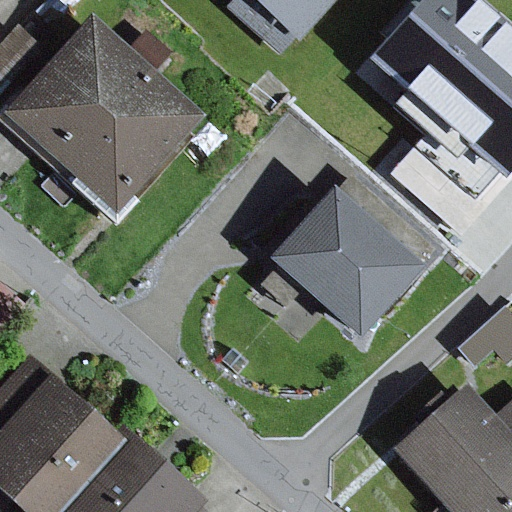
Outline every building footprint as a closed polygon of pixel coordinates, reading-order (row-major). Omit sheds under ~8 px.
[(291,42),(243,0),(231,0),(223,10),(277,58),(291,42)] [(243,0),(291,42),(297,47),(339,0),(243,0)] [(511,69),(511,49),(454,0),(434,0),(377,67),(438,120),(409,153),(475,210),(511,166),(511,70),(511,69)] [(90,19),(3,118),(115,217),(203,119),(90,19)] [(17,26),(0,44),(0,97),(44,51),(17,26)] [(330,192),(265,264),(273,272),(298,294),(358,347),(423,275),(330,192)] [(298,294),(273,272),(259,288),(284,310),(298,294)] [(0,333),(23,307),(0,286),(0,333)] [(511,321),(503,311),(455,352),(471,372),(492,354),(503,367),(511,359),(511,321)] [(63,511),(125,444),(29,358),(0,389),(0,431),(1,432),(0,432),(0,497),(16,511),(63,511)] [(463,387),(391,452),(441,508),(445,511),(511,511),(511,402),(493,420),(463,387)] [(130,438),(125,444),(63,511),(200,511),(206,505),(130,438)]
